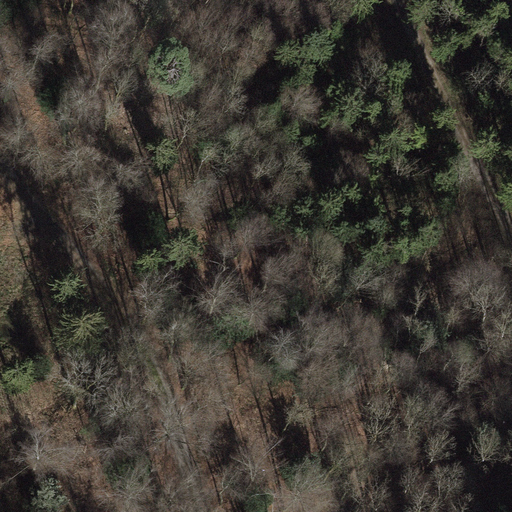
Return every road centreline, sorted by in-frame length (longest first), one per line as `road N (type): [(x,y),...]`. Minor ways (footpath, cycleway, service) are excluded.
road 1 (track): [(0,162),(135,333),(182,445),(198,511)]
road 2 (track): [(400,0),(511,235)]
